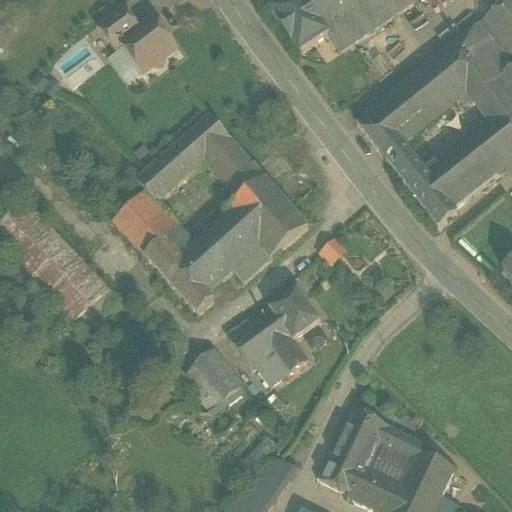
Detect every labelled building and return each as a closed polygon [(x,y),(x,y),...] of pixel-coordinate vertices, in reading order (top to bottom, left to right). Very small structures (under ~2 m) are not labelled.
[(257,0),(269,17),(289,4),(286,0),(257,0)] [(301,0),(292,7),(319,46),(328,40),(388,0),(301,0)] [(388,0),(328,40),(339,57),(425,0),(388,0)] [(511,1),(357,128),(402,187),(421,173),(412,162),(404,152),(420,139),(468,100),(488,126),(424,177),(454,216),(506,175),(511,170),(511,1)] [(292,7),(289,4),(269,17),(299,60),(319,46),(292,7)] [(122,12),(97,32),(116,57),(122,52),(120,50),(139,35),(122,12)] [(153,24),(139,35),(120,50),(122,52),(143,79),(153,72),(158,73),(163,69),(164,63),(176,54),(153,24)] [(10,35),(0,30),(0,55),(1,56),(10,35)] [(254,169),(212,119),(183,144),(204,168),(227,192),(254,169)] [(420,139),(404,152),(412,162),(428,150),(420,139)] [(183,144),(137,184),(148,196),(148,195),(159,207),(204,168),(183,144)] [(254,169),(227,192),(240,205),(266,183),(254,169)] [(424,177),(421,173),(402,187),(439,234),(457,220),(454,216),(424,177)] [(308,233),(266,183),(240,205),(226,217),(228,219),(269,267),(308,233)] [(228,219),(195,248),(159,207),(148,195),(148,196),(114,226),(145,262),(164,246),(210,298),(234,278),(243,289),(269,267),(228,219)] [(108,298),(27,205),(0,229),(0,248),(71,330),(87,316),(108,298)] [(334,244),(317,259),(330,273),(346,258),(334,244)] [(210,298),(164,246),(145,262),(197,320),(214,305),(209,299),(210,298)] [(511,266),(502,274),(511,286),(511,266)] [(297,293),(270,314),(292,344),(293,344),(295,346),(321,326),(297,293)] [(108,298),(87,316),(98,328),(118,310),(108,298)] [(292,344),(270,314),(249,329),(276,365),(288,381),(309,366),(295,346),(293,344),(292,344)] [(276,365),(249,329),(229,343),(253,376),(257,373),(267,365),(270,369),(276,365)] [(242,393),(213,355),(194,370),(223,408),(242,393)] [(267,365),(257,373),(271,393),(288,381),(276,365),(270,369),(267,365)] [(181,370),(170,388),(179,393),(185,383),(189,375),(181,370)] [(223,408),(194,370),(189,375),(185,383),(211,417),(223,408)] [(399,438),(351,414),(336,446),(373,465),(381,449),(391,454),(399,438)] [(423,450),(399,438),(391,454),(412,464),(413,463),(416,462),(419,457),(420,457),(423,450)] [(373,465),(336,446),(317,484),(348,500),(347,503),(353,506),(369,475),(373,465)] [(391,454),(381,449),(373,465),(369,475),(402,491),(416,462),(413,463),(412,464),(391,454)] [(420,457),(419,457),(416,462),(402,491),(392,511),(436,511),(455,474),(420,457)] [(278,465),(244,501),(260,511),(271,511),(298,474),(278,465)] [(392,511),(402,491),(369,475),(353,506),(365,511),(392,511)] [(260,511),(244,501),(232,511),(260,511)]
